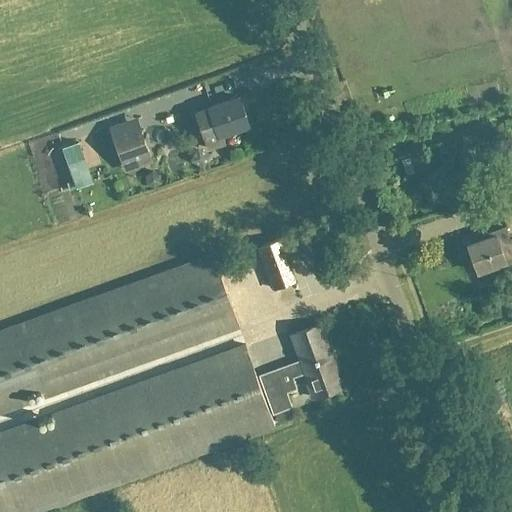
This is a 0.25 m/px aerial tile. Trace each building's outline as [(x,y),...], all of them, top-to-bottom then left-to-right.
[(224,144),(222,136),(248,127),(238,99),(209,109),(209,110),(196,114),(208,149),(224,144)] [(151,162),(137,120),(111,129),(126,171),(151,162)] [(465,174),(485,167),(477,145),(457,152),(465,174)] [(511,241),(509,243),(504,229),(481,237),(483,241),(467,247),(476,274),(505,263),(510,278),(511,277),(511,241)] [(256,249),(272,291),(294,283),(279,241),(256,249)] [(212,257),(0,332),(0,415),(238,330),(212,257)] [(300,362),(258,378),(272,415),(290,408),(284,394),(295,390),(291,380),(305,375),(314,400),(343,389),(319,326),(291,337),(300,362)] [(244,348),(0,434),(0,511),(41,511),(273,429),(244,348)]
